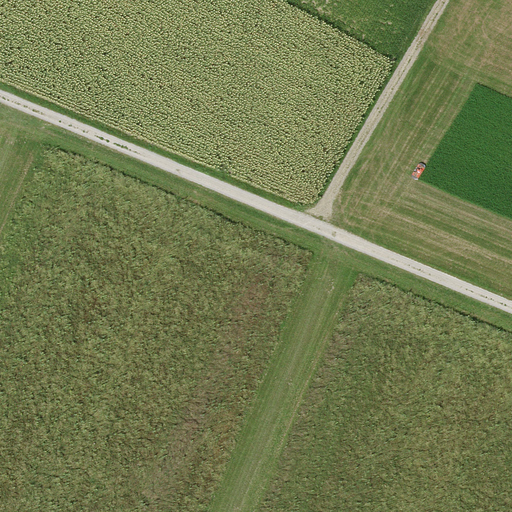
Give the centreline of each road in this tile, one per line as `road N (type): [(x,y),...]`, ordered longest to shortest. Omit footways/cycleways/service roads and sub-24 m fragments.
road 1 (track): [(0,95),(511,305)]
road 2 (track): [(318,224),(451,0)]
